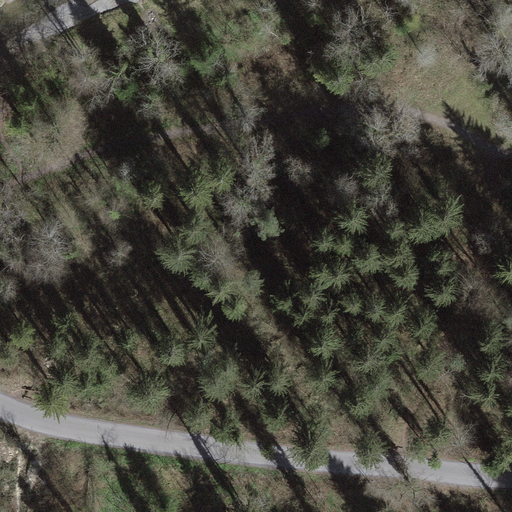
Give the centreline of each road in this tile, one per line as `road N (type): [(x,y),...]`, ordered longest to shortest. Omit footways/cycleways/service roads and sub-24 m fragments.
road 1 (track): [(511,146),(407,109),(327,111),(109,147),(0,190)]
road 2 (residential): [(511,464),(361,465),(170,445),(28,416),(0,401)]
road 3 (track): [(391,465),(444,347),(508,146)]
